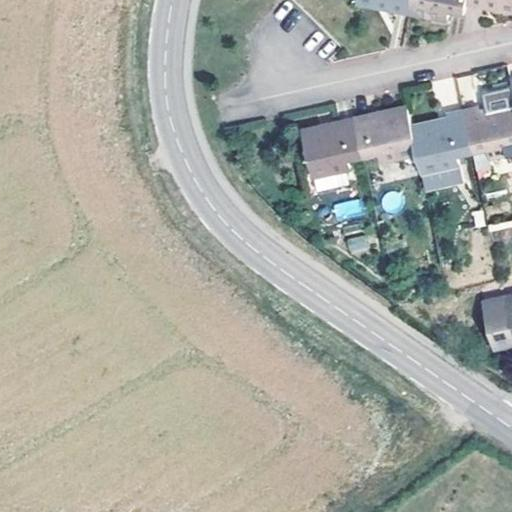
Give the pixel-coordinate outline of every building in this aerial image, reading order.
[(358,0),(357,5),(410,15),(412,0),(358,0)] [(412,0),(410,15),(447,21),(450,11),(465,14),(467,4),(467,0),(412,0)] [(511,0),(467,0),(467,4),(511,12),(511,0)] [(480,102),(462,105),(472,152),(488,149),(490,159),(511,154),(511,98),(480,106),(480,102)] [(419,155),(412,122),(407,101),(353,113),(363,157),(379,153),(380,163),(419,155)] [(448,113),(412,122),(419,155),(423,174),(461,166),(458,155),(472,152),(462,105),(448,108),(448,113)] [(349,160),(363,157),(353,113),(302,125),(314,179),(351,170),(349,160)] [(362,200),(333,202),(335,219),(363,216),(362,200)] [(365,234),(346,240),(350,253),(369,247),(365,234)] [(496,350),(511,346),(511,294),(484,301),(496,350)]
